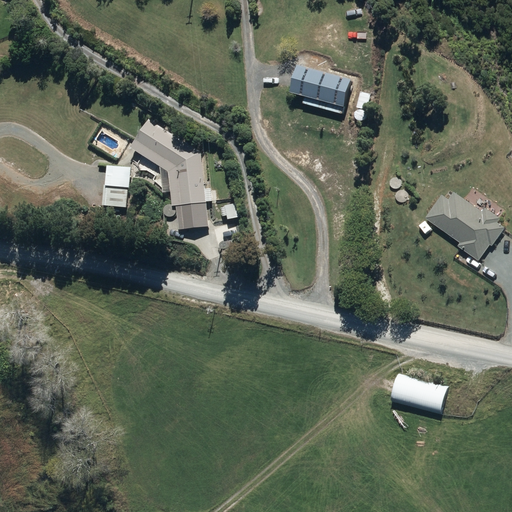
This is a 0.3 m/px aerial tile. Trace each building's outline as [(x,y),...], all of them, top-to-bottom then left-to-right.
[(302,67),(295,95),(349,108),(356,80),(302,67)] [(206,191),(205,153),(154,120),(135,150),(163,168),(164,194),(176,193),(176,206),(180,205),(181,230),(208,229),(207,203),(216,203),(215,190),(206,191)] [(134,168),(110,167),(109,186),(106,186),(105,208),(132,209),(134,168)] [(478,261),(483,254),(488,246),(492,249),(507,227),(499,221),(502,216),(488,207),(485,212),(452,190),(448,197),(443,193),(427,217),(462,240),(458,247),(478,261)] [(400,374),(393,401),(442,413),(449,387),(400,374)]
